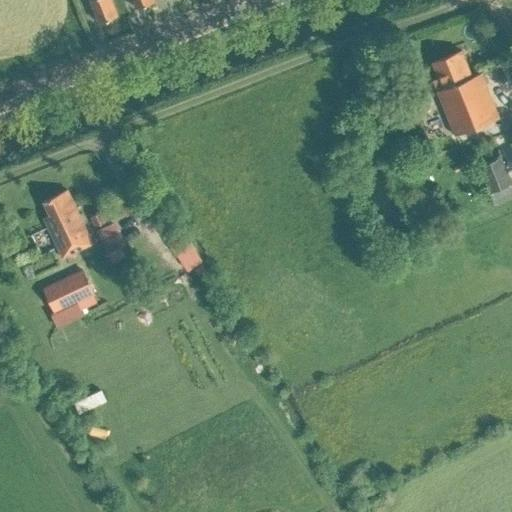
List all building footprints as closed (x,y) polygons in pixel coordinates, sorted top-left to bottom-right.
[(90,0),(99,22),(117,14),(111,0),(90,0)] [(453,134),(498,117),(480,71),(471,75),(461,50),(432,62),(442,87),(436,89),(453,134)] [(478,165),(489,192),(495,203),(511,196),(511,179),(502,156),(478,165)] [(62,255),(93,241),(68,187),(44,198),(51,212),(44,215),(62,255)] [(96,224),(108,219),(103,208),(91,213),(96,224)] [(121,217),(101,224),(114,259),(134,252),(121,217)] [(175,220),(163,228),(171,238),(168,240),(173,249),(188,239),(175,220)] [(201,264),(194,269),(198,275),(205,270),(201,264)] [(42,287),(54,312),(95,293),(83,268),(42,287)]
